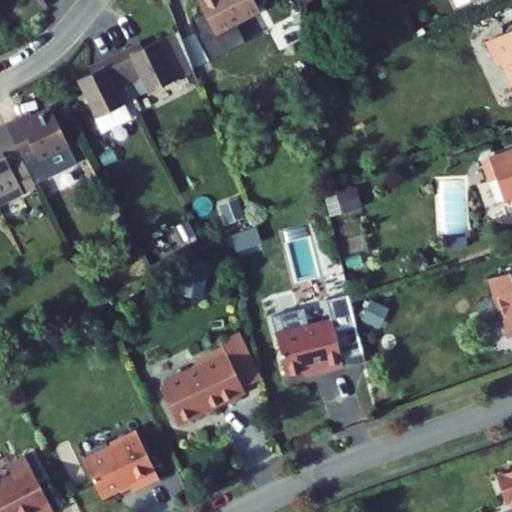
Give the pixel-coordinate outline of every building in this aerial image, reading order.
[(211,0),(209,1),(225,36),(271,14),(264,0),(211,0)] [(511,32),(499,39),(508,59),(511,59),(511,32)] [(152,95),(200,72),(181,33),(137,54),(135,51),(118,59),(132,88),(146,81),(152,95)] [(104,136),(134,120),(121,94),(132,88),(118,59),(103,66),(105,71),(78,85),(104,136)] [(23,115),(7,123),(24,158),(38,151),(42,159),(71,144),(53,107),(26,121),(23,115)] [(0,204),(0,205),(22,194),(18,186),(34,178),(33,175),(24,158),(7,123),(0,126),(0,204)] [(511,149),(489,156),(495,177),(502,176),(509,197),(511,196),(511,149)] [(18,186),(22,194),(39,186),(34,178),(18,186)] [(326,196),(330,217),(360,211),(355,190),(326,196)] [(511,268),(495,275),(498,292),(500,291),(505,312),(508,313),(511,325),(511,268)] [(347,366),(337,320),(280,332),(289,374),(318,368),(319,372),(347,366)] [(254,397),(233,351),(205,364),(198,373),(167,387),(186,428),(205,419),(208,414),(219,409),(220,412),(254,397)] [(118,446),(90,459),(108,499),(136,486),(138,492),(165,480),(144,432),(117,444),(118,446)] [(56,511),(59,511),(33,454),(16,462),(20,471),(4,479),(1,474),(0,473),(0,511),(32,511),(38,510),(38,511),(56,511)] [(511,468),(501,472),(506,488),(511,493),(511,468)]
